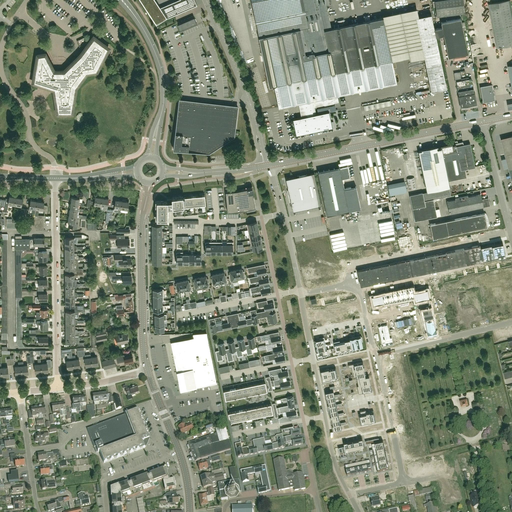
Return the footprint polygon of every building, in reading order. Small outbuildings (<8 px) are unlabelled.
[(140,0),(156,25),(167,18),(178,13),(174,2),(160,8),(155,0),(140,0)] [(251,0),(259,37),(269,86),(274,85),(279,107),(298,103),(301,118),(293,119),(296,135),(332,127),(329,112),(333,111),(332,111),(336,110),(335,106),(318,109),(318,114),(316,115),(315,107),(333,103),(333,101),(333,100),(332,98),(332,96),(337,95),(397,83),(392,61),(402,59),(409,57),(410,60),(424,58),(431,91),(447,88),(436,36),(434,29),(431,14),(418,17),(417,8),(394,13),(383,15),(383,17),(331,28),(326,4),(329,3),(328,0),(251,0)] [(446,0),(436,0),(437,16),(447,16),(446,9),(441,9),(441,5),(444,5),(444,4),(447,4),(446,0)] [(464,13),(463,0),(452,0),(453,9),(451,10),(451,14),(464,13)] [(497,47),(511,44),(511,11),(510,0),(509,0),(489,4),(497,47)] [(197,24),(193,16),(177,22),(181,31),(197,24)] [(442,27),(434,29),(436,36),(443,35),(448,57),(468,53),(461,18),(441,22),(442,27)] [(34,73),(33,83),(37,84),(45,87),(53,89),(54,89),(57,113),(72,113),(76,87),(87,72),(97,71),(106,54),(109,47),(94,36),(80,54),(64,70),(63,69),(59,69),(55,69),(55,70),(46,53),(40,54),(37,54),(34,73)] [(476,105),(477,104),(476,100),(475,100),(471,79),(466,80),(465,71),(460,72),(461,77),(458,78),(457,72),(455,73),(461,106),(475,103),(476,105)] [(481,87),(484,101),(494,100),(492,85),(481,87)] [(220,103),(180,99),(179,99),(178,104),(173,149),(180,150),(209,154),(235,137),(238,108),(238,106),(220,103)] [(511,136),(501,139),(511,179),(511,181),(511,136)] [(451,195),(449,187),(448,181),(466,177),(465,169),(475,167),(470,143),(463,145),(463,142),(458,143),(457,141),(452,142),(441,145),(441,146),(438,147),(438,146),(422,149),(422,151),(419,151),(427,191),(410,195),(411,203),(434,199),(451,195)] [(342,178),(350,177),(348,165),(318,172),(327,215),(360,208),(356,186),(344,188),(342,178)] [(316,206),(321,205),(314,173),(296,177),(286,179),(288,188),(288,190),(287,190),(289,190),(289,193),(290,201),(291,201),(293,211),(316,206)] [(407,179),(409,190),(416,188),(414,177),(407,179)] [(390,194),(406,191),(405,181),(388,184),(390,194)] [(381,197),(380,194),(387,194),(386,187),(373,189),(374,195),(376,195),(376,198),(381,197)] [(256,208),(254,200),(253,195),(252,188),(237,191),(226,192),(227,210),(227,212),(238,211),(245,210),(246,210),(256,208)] [(488,198),(482,199),(481,194),(468,197),(468,195),(455,198),(456,199),(447,201),(450,214),(484,207),(490,205),(488,198)] [(15,205),(16,197),(13,196),(13,195),(10,195),(9,199),(6,198),(5,200),(4,206),(3,211),(3,212),(4,213),(6,212),(8,206),(8,203),(15,205)] [(170,206),(170,207),(172,207),(172,208),(184,207),(184,208),(206,206),(204,195),(183,197),(183,196),(172,197),(172,199),(168,200),(167,201),(157,201),(156,220),(167,220),(167,206),(170,206)] [(16,196),(16,197),(15,205),(18,205),(18,209),(21,210),(21,206),(22,206),(23,198),(20,198),(20,197),(16,196)] [(106,197),(102,196),(102,197),(101,205),(108,206),(109,198),(106,198),(106,197)] [(84,203),(79,202),(80,198),(71,197),(70,200),(71,200),(71,203),(79,204),(79,205),(84,206),(84,203)] [(121,208),(123,200),(119,200),(119,199),(116,198),(114,207),(118,208),(117,212),(120,212),(121,208)] [(32,213),(35,213),(35,214),(38,201),(34,200),(34,199),(31,199),(29,207),(33,208),(32,213)] [(437,216),(434,199),(411,203),(415,221),(437,216)] [(35,215),(38,215),(39,209),(44,210),(44,212),(48,212),(48,205),(43,205),(44,202),(41,201),(38,200),(38,201),(35,214),(35,213),(35,215)] [(79,204),(71,203),(70,203),(70,206),(70,207),(70,209),(78,211),(83,212),(83,209),(78,208),(79,205),(79,204)] [(430,224),(433,239),(448,235),(487,227),(485,213),(430,224)] [(44,215),(38,215),(35,215),(34,219),(34,222),(28,222),(28,228),(30,228),(30,229),(44,230),(44,215)] [(77,217),(69,215),(69,216),(68,215),(68,219),(69,219),(68,222),(70,222),(70,227),(77,228),(78,223),(76,223),(77,217)] [(295,227),(295,232),(304,232),(303,222),(297,222),(298,227),(295,227)] [(332,237),(345,234),(343,227),(330,229),(332,237)] [(65,238),(65,241),(64,241),(64,243),(74,243),(74,240),(77,240),(77,238),(82,238),(82,234),(75,234),(75,238),(65,238)] [(15,249),(16,249),(16,251),(21,251),(21,249),(27,249),(30,249),(30,238),(15,238),(15,249)] [(30,238),(30,249),(34,249),(35,249),(35,245),(44,245),(44,238),(34,238),(34,239),(30,239),(30,238)] [(118,239),(118,247),(130,247),(129,239),(118,239)] [(502,243),(481,248),(483,259),(487,258),(487,260),(490,259),(490,257),(494,256),(494,258),(501,257),(501,255),(505,254),(502,243)] [(480,245),(357,270),(361,286),(483,261),(483,260),(480,245)] [(35,251),(35,255),(39,255),(39,260),(47,260),(47,251),(39,251),(35,251)] [(122,255),(115,255),(115,261),(120,261),(120,266),(131,266),(131,258),(122,258),(122,255)] [(111,256),(106,257),(103,257),(103,259),(104,265),(112,264),(111,256)] [(79,263),(65,263),(65,265),(65,268),(70,269),(70,272),(84,271),(84,268),(79,268),(79,263)] [(260,268),(259,265),(247,267),(248,273),(254,272),(255,276),(258,276),(261,275),(267,274),(266,267),(260,268)] [(236,270),(238,281),(238,280),(244,279),(244,278),(245,278),(244,271),(242,271),(242,269),(236,270)] [(238,281),(236,270),(230,271),(230,274),(229,274),(230,281),(232,281),(232,283),(238,281)] [(75,279),(75,277),(78,277),(78,275),(84,275),(84,271),(70,272),(70,274),(65,274),(65,278),(65,280),(75,279)] [(123,283),(124,282),(124,284),(127,284),(127,282),(131,282),(131,275),(123,275),(123,276),(118,276),(112,276),(112,272),(107,272),(107,276),(112,276),(112,280),(118,280),(118,279),(123,279),(123,283)] [(218,274),(220,285),(220,284),(226,283),(225,279),(227,279),(226,275),(225,276),(224,272),(218,274)] [(214,286),(220,285),(218,274),(212,275),(212,278),(211,278),(212,284),(214,284),(214,286)] [(262,278),(261,275),(258,276),(255,276),(249,277),(250,283),(259,281),(260,286),(264,285),(269,284),(268,277),(262,278)] [(206,276),(200,277),(202,289),(208,287),(208,285),(210,285),(208,278),(207,279),(206,276)] [(196,290),(202,289),(200,277),(194,279),(194,281),(193,281),(194,288),(196,288),(196,290)] [(189,282),(188,280),(182,281),(184,291),(190,290),(190,289),(192,289),(190,282),(189,282)] [(184,291),(182,281),(176,282),(176,285),(175,285),(176,292),(178,292),(178,293),(184,291)] [(251,293),(261,291),(262,295),(271,293),(270,287),(264,288),(264,285),(260,286),(250,287),(251,293)] [(427,289),(420,291),(422,300),(429,298),(427,289)] [(420,291),(414,292),(415,296),(414,296),(415,301),(422,300),(420,291)] [(39,302),(39,300),(47,300),(47,293),(39,293),(39,294),(38,294),(38,297),(35,297),(35,303),(39,302)] [(128,309),(129,312),(133,311),(133,308),(134,308),(131,293),(126,294),(124,295),(124,294),(115,295),(115,300),(126,299),(126,300),(125,301),(126,309),(128,309)] [(264,307),(265,311),(269,310),(275,309),(273,302),(267,304),(267,300),(257,302),(258,308),(264,307)] [(462,302),(452,304),(453,308),(455,308),(455,311),(453,311),(454,314),(453,314),(454,317),(455,317),(456,325),(460,324),(461,328),(469,326),(469,324),(474,323),(474,325),(480,324),(480,322),(485,321),(485,323),(491,322),(490,320),(495,319),(495,321),(499,320),(497,306),(488,308),(488,310),(467,314),(466,311),(464,312),(462,302)] [(40,318),(40,316),(48,316),(48,309),(40,309),(40,312),(36,312),(36,318),(40,318)] [(258,322),(258,318),(256,313),(256,309),(250,310),(251,318),(246,319),(247,325),(253,324),(258,322)] [(269,313),(269,310),(265,311),(256,313),(258,318),(269,316),(271,323),(268,324),(271,323),(277,322),(275,312),(269,313)] [(247,325),(246,319),(246,318),(239,320),(238,313),(232,314),(235,327),(238,327),(247,325)] [(231,328),(235,327),(232,314),(226,315),(228,322),(222,324),(223,330),(231,328)] [(209,319),(211,332),(217,331),(223,330),(222,324),(216,325),(214,318),(209,319)] [(38,324),(38,329),(41,329),(48,329),(48,321),(41,321),(37,321),(37,324),(38,324)] [(387,324),(378,326),(379,333),(389,331),(387,324)] [(412,328),(406,330),(409,341),(415,339),(413,333),(417,332),(415,326),(412,327),(412,328)] [(95,333),(96,336),(95,337),(96,342),(107,339),(105,329),(102,329),(103,331),(95,333)] [(400,330),(397,330),(398,336),(401,336),(403,342),(409,341),(406,330),(400,331),(400,330)] [(389,331),(379,333),(381,340),(390,338),(389,331)] [(29,337),(35,337),(35,340),(39,340),(39,343),(48,343),(48,336),(39,337),(36,337),(36,333),(29,333),(29,337)] [(115,335),(117,345),(129,342),(127,333),(115,335)] [(190,388),(216,383),(206,333),(194,334),(194,338),(171,342),(181,390),(190,388)] [(271,339),(272,344),(275,343),(281,341),(280,335),(274,336),(273,333),(260,336),(261,341),(271,339)] [(78,337),(65,337),(65,339),(66,339),(66,342),(78,342),(78,345),(84,345),(84,342),(79,342),(79,337),(78,337)] [(253,353),(251,348),(256,347),(254,337),(247,338),(248,344),(245,345),(246,349),(247,354),(253,353)] [(319,339),(314,341),(315,346),(325,344),(324,337),(319,338),(319,339)] [(390,338),(381,340),(382,347),(391,345),(390,338)] [(22,343),(22,339),(17,339),(17,344),(17,345),(20,347),(22,347),(24,347),(26,347),(22,343)] [(237,340),(239,346),(235,347),(236,351),(237,357),(243,355),(242,350),(246,349),(245,345),(244,339),(237,340)] [(234,341),(227,342),(229,348),(225,349),(226,353),(228,361),(233,360),(232,352),(236,351),(235,347),(234,341)] [(218,344),(219,350),(215,351),(217,361),(223,359),(222,354),(226,353),(225,349),(224,343),(218,344)] [(276,346),(275,343),(272,344),(266,345),(267,350),(273,349),(274,353),(278,353),(283,351),(282,345),(276,346)] [(72,352),(71,348),(65,349),(65,353),(68,353),(69,355),(69,360),(66,361),(67,369),(74,368),(72,356),(71,352),(72,352)] [(326,349),(316,351),(318,357),(329,354),(328,349),(326,349)] [(86,366),(92,365),(91,357),(90,354),(85,355),(84,350),(81,351),(82,357),(84,356),(86,366)] [(278,356),(278,353),(274,353),(264,355),(265,361),(275,359),(276,363),(286,361),(284,355),(278,356)] [(129,364),(129,363),(134,362),(132,355),(124,357),(124,355),(116,357),(117,363),(125,361),(125,364),(126,364),(126,365),(129,364)] [(72,356),(74,368),(80,367),(79,359),(76,360),(75,356),(72,356)] [(113,358),(102,361),(104,369),(116,366),(113,358)] [(48,371),(48,367),(51,367),(51,359),(47,360),(47,363),(41,364),(42,372),(48,371)] [(362,362),(353,364),(355,371),(364,369),(364,366),(363,366),(362,362)] [(272,375),(278,374),(279,378),(283,378),(289,376),(287,370),(281,371),(281,368),(268,370),(270,376),(272,375)] [(331,368),(328,369),(330,379),(338,377),(336,368),(332,369),(331,368)] [(325,371),(321,372),(322,381),(330,379),(328,369),(324,370),(325,371)] [(364,369),(355,371),(356,379),(359,378),(365,377),(364,373),(365,373),(364,369)] [(365,377),(359,378),(361,385),(370,383),(370,380),(369,380),(368,376),(365,377)] [(289,380),(284,381),(283,378),(279,378),(273,380),(274,385),(280,384),(281,388),(291,386),(289,380)] [(370,383),(361,385),(362,393),(371,391),(370,387),(371,387),(370,383)] [(135,395),(134,394),(139,392),(136,386),(126,390),(128,396),(131,395),(132,396),(135,395)] [(410,424),(404,393),(392,395),(398,426),(410,424)] [(107,394),(100,395),(102,409),(106,408),(106,404),(104,404),(104,401),(108,401),(108,403),(113,403),(112,398),(108,398),(107,394)] [(102,409),(100,395),(92,395),(93,403),(99,402),(99,405),(96,405),(97,409),(102,409)] [(113,397),(116,409),(122,408),(119,396),(113,397)] [(295,406),(293,396),(286,397),(287,400),(288,405),(279,407),(276,408),(277,413),(280,412),(286,411),(290,410),(289,407),(295,406)] [(31,408),(32,417),(39,416),(38,407),(31,408)] [(279,423),(292,420),(291,417),(297,416),(296,409),(290,410),(286,411),(287,415),(281,417),(278,418),(279,423)] [(94,448),(96,453),(98,453),(99,452),(103,462),(143,447),(141,442),(143,439),(147,438),(138,412),(137,411),(87,429),(94,448)] [(374,412),(366,413),(368,423),(372,422),(371,421),(375,421),(374,412)] [(366,413),(358,415),(360,424),(364,423),(365,424),(368,423),(366,413)] [(184,424),(178,427),(182,435),(193,430),(190,424),(185,426),(184,424)] [(189,444),(194,458),(195,462),(216,454),(232,449),(230,444),(229,440),(225,425),(215,428),(217,434),(206,438),(199,441),(197,439),(196,442),(189,444)] [(295,436),(301,434),(299,428),(293,429),(293,426),(283,428),(284,433),(290,432),(291,436),(295,436)] [(35,436),(35,440),(35,442),(36,442),(36,443),(44,442),(44,437),(48,437),(48,432),(43,433),(43,434),(35,436)] [(276,436),(277,444),(271,445),(273,450),(278,449),(284,448),(281,435),(276,436)] [(292,442),(293,446),(303,444),(301,438),(296,439),(295,436),(291,436),(285,438),(282,438),(283,444),(286,443),(292,442)] [(0,441),(1,446),(5,446),(5,448),(15,447),(14,439),(4,440),(4,441),(0,441)] [(271,445),(271,443),(265,444),(264,439),(258,440),(261,453),(273,450),(271,445)] [(362,439),(356,440),(358,452),(360,452),(359,450),(364,448),(362,439)] [(258,440),(253,441),(254,448),(248,449),(249,455),(261,453),(258,440)] [(356,440),(350,441),(352,454),(353,453),(353,451),(357,450),(357,453),(358,452),(356,440)] [(372,449),(369,450),(370,451),(384,448),(383,440),(379,441),(377,441),(375,442),(373,442),(372,443),(371,443),(372,449)] [(350,441),(343,443),(344,446),(345,453),(346,452),(350,451),(351,454),(352,454),(350,441)] [(237,458),(243,457),(243,456),(249,455),(248,449),(248,448),(242,449),(241,443),(235,445),(237,458)] [(344,446),(338,447),(341,460),(347,459),(346,452),(345,453),(344,446)] [(384,448),(370,451),(370,452),(373,451),(374,457),(371,457),(371,458),(386,455),(384,448)] [(50,462),(50,461),(53,460),(52,453),(38,455),(39,462),(46,461),(46,462),(50,462)] [(213,462),(220,460),(218,454),(211,457),(213,462)] [(24,466),(23,459),(17,460),(16,457),(15,457),(15,455),(10,455),(11,463),(13,462),(13,463),(15,463),(15,467),(24,466)] [(386,455),(371,458),(371,459),(374,459),(376,464),(373,465),(373,466),(388,463),(386,455)] [(279,491),(289,489),(294,488),(294,491),(305,489),(302,473),(293,475),(293,474),(288,471),(286,471),(284,459),(273,461),(279,491)] [(364,459),(363,460),(365,472),(372,471),(370,461),(365,462),(364,459)] [(210,467),(209,460),(206,461),(198,463),(200,471),(208,468),(208,467),(210,467)] [(358,461),(357,461),(359,473),(365,472),(363,460),(362,460),(362,462),(359,463),(358,461)] [(352,462),(351,462),(353,475),(359,473),(357,461),(356,461),(356,464),(352,465),(352,462)] [(350,465),(345,466),(347,476),(353,475),(351,462),(349,463),(350,465)] [(388,463),(373,466),(373,467),(376,466),(377,473),(389,470),(388,463)] [(261,466),(253,468),(254,474),(259,473),(261,480),(268,478),(265,465),(261,466)] [(49,467),(40,468),(41,475),(50,474),(49,471),(52,470),(52,467),(49,467)] [(163,480),(163,481),(169,480),(170,480),(170,477),(168,477),(166,468),(150,474),(151,476),(147,477),(146,475),(130,481),(131,483),(127,485),(126,483),(111,489),(112,506),(114,506),(114,510),(112,510),(111,511),(126,511),(126,499),(155,488),(154,483),(163,480)] [(254,474),(253,468),(240,470),(241,474),(243,483),(249,481),(247,475),(254,474)] [(18,482),(17,472),(10,473),(10,477),(7,477),(8,483),(18,482)] [(210,475),(200,477),(203,488),(208,487),(209,489),(213,488),(216,487),(215,483),(224,481),(223,475),(214,477),(213,475),(210,476),(210,475)] [(258,494),(267,492),(270,491),(268,478),(261,480),(262,487),(257,488),(258,494)] [(169,480),(163,481),(165,490),(176,488),(174,479),(170,480),(169,480)] [(227,495),(228,495),(228,496),(231,498),(234,497),(236,494),(241,492),(239,480),(218,484),(221,500),(227,498),(227,495)] [(46,481),(41,482),(42,490),(56,488),(55,482),(48,482),(47,481),(46,481)] [(23,493),(22,486),(12,487),(13,491),(10,491),(10,494),(13,494),(23,493)] [(432,488),(424,489),(419,490),(419,491),(414,491),(415,497),(420,496),(433,493),(432,488)] [(214,496),(213,489),(207,490),(208,493),(206,493),(199,494),(200,506),(208,505),(207,497),(214,496)] [(404,490),(398,492),(401,503),(407,502),(406,499),(408,498),(408,496),(406,496),(405,491),(404,490)] [(394,499),(391,499),(392,502),(394,501),(395,504),(401,503),(398,492),(392,493),(393,494),(394,499)] [(85,497),(84,494),(79,495),(81,506),(90,504),(88,496),(85,497)] [(372,500),(371,500),(373,508),(381,506),(380,502),(387,501),(386,495),(379,496),(372,498),(372,500)] [(471,497),(474,508),(481,507),(479,495),(471,497)] [(411,510),(411,511),(416,511),(413,496),(409,497),(410,505),(402,507),(403,511),(411,510)] [(434,504),(433,500),(426,501),(427,505),(427,511),(436,511),(435,504),(434,504)] [(49,511),(57,509),(61,508),(60,503),(59,503),(58,501),(46,505),(49,511)]
